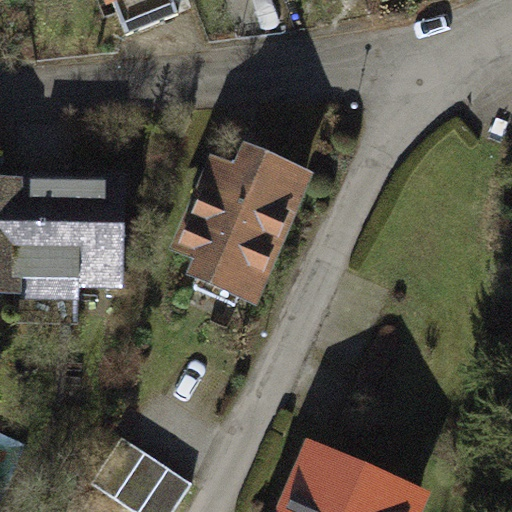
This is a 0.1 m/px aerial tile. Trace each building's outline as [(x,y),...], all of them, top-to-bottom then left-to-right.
[(116,0),(132,35),(179,15),(172,0),(116,0)] [(245,299),(299,179),(267,165),(263,175),(247,167),(243,176),(226,168),(217,189),(209,186),(180,251),(203,261),(196,278),(245,299)] [(21,184),(0,183),(0,296),(19,297),(21,184)] [(21,184),(19,297),(86,298),(86,280),(124,281),(125,185),(21,184)] [(7,511),(36,450),(0,433),(0,511),(7,511)] [(178,511),(195,487),(127,444),(98,490),(133,511),(178,511)] [(379,479),(317,452),(290,511),(422,511),(424,509),(375,488),(379,479)]
